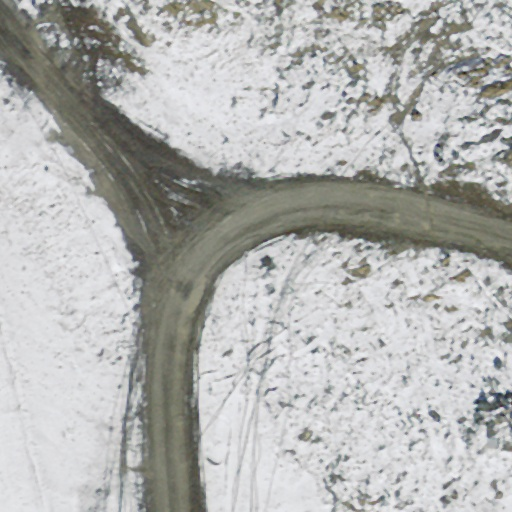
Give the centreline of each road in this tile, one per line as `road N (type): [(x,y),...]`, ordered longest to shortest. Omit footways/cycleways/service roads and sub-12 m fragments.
road 1 (track): [(511,235),(442,215),(320,198),(244,217),(194,267)]
road 2 (track): [(194,267),(174,191),(155,159),(0,13)]
road 3 (track): [(194,267),(178,340),(175,511)]
